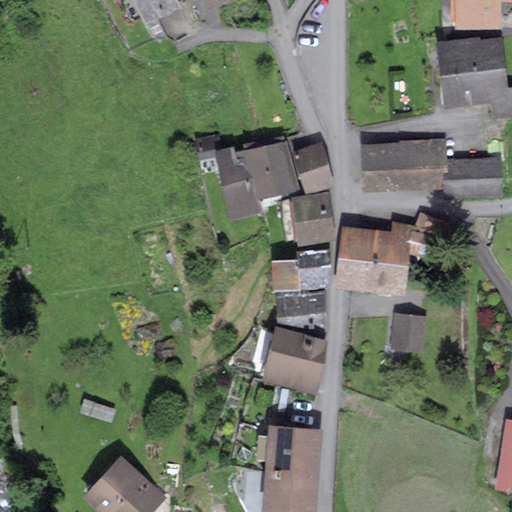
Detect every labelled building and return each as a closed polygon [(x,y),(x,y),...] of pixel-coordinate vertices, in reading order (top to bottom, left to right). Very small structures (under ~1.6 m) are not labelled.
[(178,0),(134,0),(146,24),(182,7),(178,0)] [(204,0),(208,9),(230,0),(204,0)] [(511,1),(511,0),(455,0),(456,29),(502,28),(502,1),(511,1)] [(480,36),(437,41),(445,107),(490,102),(492,119),(511,116),(511,86),(508,87),(502,36),(481,39),(480,36)] [(258,199),(246,148),(235,151),(234,146),(224,148),(220,133),(194,139),(199,160),(216,156),(231,220),(262,213),(258,199)] [(299,189),(286,134),(245,144),(246,148),(258,199),(299,189)] [(448,159),(447,138),(400,140),(401,142),(361,144),(363,192),(444,189),(443,159),(448,159)] [(321,141),(292,151),(306,194),(335,185),(321,141)] [(448,159),(443,159),(444,189),(445,199),(503,197),(502,157),(448,159)] [(330,192),(291,197),(292,202),(289,202),(295,242),(297,241),(298,246),(336,241),(330,192)] [(392,231),(343,225),(339,257),(409,265),(410,254),(431,258),(434,235),(443,239),(450,222),(421,211),(416,225),(393,221),(392,231)] [(297,259),(272,260),(274,289),(329,287),(332,278),(331,248),(296,251),(297,259)] [(409,265),(339,257),(336,287),(405,295),(409,265)] [(308,289),(276,291),(278,326),(327,338),(327,290),(311,291),(308,289)] [(428,316),(395,312),(391,349),(424,353),(428,316)] [(278,326),(276,325),(262,380),(318,395),(327,338),(278,326)] [(85,398),(80,412),(114,423),(118,409),(85,398)] [(511,419),(507,418),(496,489),(511,491),(511,419)] [(269,424),(268,435),(259,434),(257,459),(267,459),(266,470),(320,474),(323,428),(269,424)] [(121,455),(83,496),(100,511),(154,511),(168,497),(121,455)] [(317,511),(320,474),(266,470),(262,511),(317,511)]
